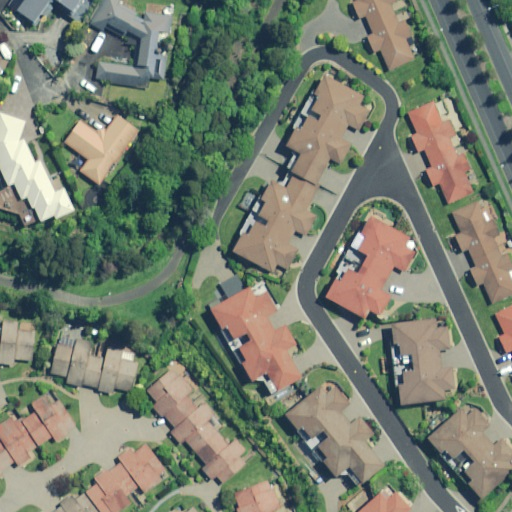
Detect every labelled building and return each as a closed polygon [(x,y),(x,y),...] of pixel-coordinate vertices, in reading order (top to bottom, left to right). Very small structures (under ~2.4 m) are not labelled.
[(24,0),(17,11),(30,19),(28,22),(36,28),(41,20),(40,19),(43,15),(47,17),(58,1),(67,8),(64,13),(79,23),(95,0),(93,0),(24,0)] [(173,34),(175,17),(141,14),(116,0),(106,0),(93,25),(104,31),(105,28),(125,38),(127,36),(137,42),(134,67),(99,63),(96,81),(148,88),(149,78),(166,80),(169,57),(156,55),(159,32),(173,34)] [(385,49),(394,69),(418,59),(409,38),(415,36),(408,19),(401,22),(394,4),(400,2),(399,0),(356,0),(363,17),(370,15),(377,33),(371,36),(378,52),(385,49)] [(246,230),(236,249),(285,275),(300,248),(291,243),(298,230),(306,235),(317,214),(307,209),(334,158),(344,164),(355,143),(343,137),(350,124),(362,130),(372,110),(361,104),(367,94),(329,74),(320,92),(324,95),(307,128),(302,125),(292,145),(306,152),(296,171),(297,172),(289,187),(274,179),(264,197),(270,200),(252,234),(246,230)] [(444,121),(436,101),(411,111),(420,132),(414,134),(421,151),(428,148),(435,165),(429,168),(436,184),(442,182),(451,202),(476,192),(467,172),(473,170),(466,152),(459,155),(452,137),(458,134),(452,118),(444,121)] [(15,183),(23,200),(15,203),(20,214),(27,228),(54,215),(56,220),(75,211),(59,177),(50,181),(41,161),(35,163),(25,141),(20,139),(26,122),(2,114),(0,117),(0,166),(9,186),(15,183)] [(139,131),(119,117),(103,139),(80,122),(65,142),(90,160),(82,172),(100,185),(139,131)] [(489,222),(479,202),(455,214),(464,234),(459,236),(467,253),(473,250),(481,267),(475,270),(483,286),(489,283),(499,303),(511,296),(511,253),(505,256),(496,238),(503,235),(496,219),(489,222)] [(341,279),(331,296),(370,317),(374,308),(384,313),(393,297),(382,290),(395,266),(407,272),(418,251),(407,245),(412,235),(376,216),(366,232),(372,235),(364,249),(373,254),(363,272),(354,267),(346,281),(341,279)] [(252,286),(215,307),(227,328),(232,325),(252,359),(247,362),(258,381),(272,373),(282,391),(305,378),(289,350),(299,345),(288,325),(277,331),(268,316),(279,310),(268,292),(259,297),(252,286)] [(511,306),(498,313),(507,333),(502,336),(510,352),(511,351),(511,306)] [(440,329),(439,318),(396,323),(399,346),(405,345),(406,357),(418,356),(420,372),(408,373),(410,385),(403,385),(405,405),(449,400),(447,391),(457,390),(454,368),(445,369),(443,351),(453,350),(451,328),(440,329)] [(0,360),(15,362),(15,358),(33,360),(36,331),(18,329),(19,321),(6,319),(5,331),(0,330),(0,360)] [(59,345),(53,373),(70,376),(69,382),(116,392),(117,387),(133,391),(139,362),(123,359),(125,349),(111,346),(109,359),(92,355),(94,343),(78,339),(76,348),(59,345)] [(178,378),(172,371),(148,391),(157,402),(154,405),(165,418),(168,415),(177,426),(172,431),(182,443),(187,439),(209,464),(204,468),(214,480),(219,476),(225,483),(247,464),(241,457),(248,451),(237,439),(230,445),(210,421),(217,415),(207,403),(200,408),(189,396),(196,390),(182,375),(178,378)] [(323,386),(290,413),(306,432),(309,429),(332,457),(328,461),(341,477),(355,465),(368,481),(388,464),(368,440),(376,433),(365,419),(356,427),(345,413),(354,406),(340,389),(332,396),(323,386)] [(0,478),(6,474),(3,470),(16,461),(19,466),(33,457),(30,453),(56,437),(58,440),(79,427),(61,399),(52,404),(45,394),(32,403),(38,411),(19,424),(13,415),(0,423),(0,478)] [(471,416),(463,408),(431,437),(446,454),(451,449),(459,458),(468,450),(479,462),(470,470),(478,479),(473,483),(486,498),(511,474),(511,447),(504,439),(497,446),(485,432),(493,425),(479,409),(471,416)] [(172,475),(148,444),(136,453),(133,449),(96,477),(100,483),(77,500),(73,495),(50,511),(123,511),(135,504),(129,496),(142,486),(148,494),(172,475)] [(275,511),(283,508),(273,481),(237,494),(241,507),(238,508),(239,511),(275,511)] [(384,494),(364,511),(410,511),(414,509),(399,493),(390,500),(384,494)]
